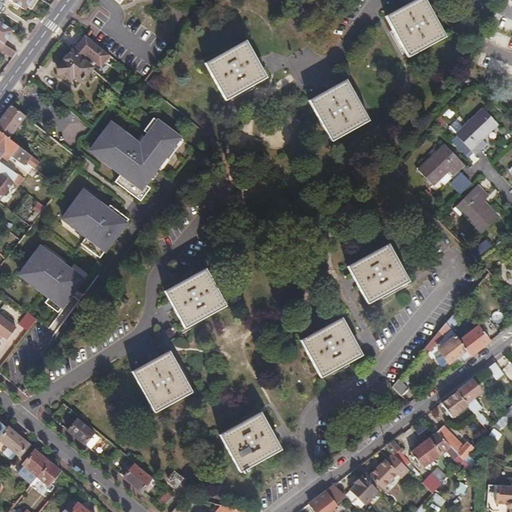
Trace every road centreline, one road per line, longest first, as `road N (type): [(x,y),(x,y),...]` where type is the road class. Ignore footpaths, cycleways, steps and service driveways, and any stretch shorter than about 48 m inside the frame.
road 1 (residential): [(282,511),(511,336)]
road 2 (unclassified): [(0,395),(137,511)]
road 3 (primary): [(0,101),(75,0)]
